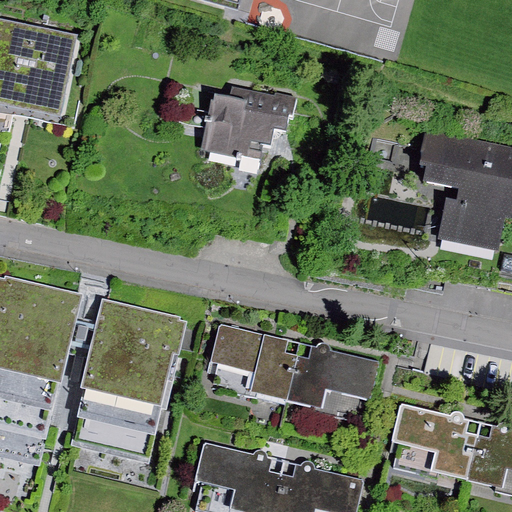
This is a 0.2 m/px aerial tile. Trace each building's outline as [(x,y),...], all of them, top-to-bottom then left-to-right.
[(78,37),(0,21),(0,184),(0,185),(16,107),(62,116),(78,37)] [(237,104),(222,102),(213,157),(255,167),(262,148),(280,151),(282,136),(297,138),(304,103),(278,98),(276,105),(238,97),(237,104)] [(511,153),(428,136),(422,170),(430,171),(427,185),(460,192),(458,203),(446,200),(437,244),(498,256),(505,220),(511,222),(511,221),(511,153)] [(83,297),(0,277),(0,458),(40,468),(59,388),(62,389),(83,297)] [(188,322),(102,302),(81,392),(86,393),(73,448),(149,465),(162,411),(167,412),(188,322)] [(301,346),(221,328),(212,365),(257,376),(253,397),(287,405),(301,346)] [(316,350),(301,346),(287,405),(323,413),(327,395),(371,405),(380,365),(332,353),(329,348),(326,346),(323,346),(319,347),(316,350)] [(449,417),(401,406),(393,444),(438,454),(433,475),(468,483),(481,425),(465,421),(463,417),(461,414),(457,413),(449,417)] [(497,428),(481,425),(468,483),(504,491),(508,473),(511,474),(511,431),(510,427),(507,424),(503,424),(500,426),(497,428)] [(254,455),(206,444),(197,483),(237,492),(232,511),(274,511),(286,463),(270,460),(268,456),(266,453),(262,451),(254,455)] [(302,467),(286,463),(274,511),(358,511),(366,482),(317,471),(315,465),(312,463),(308,463),(305,464),(302,467)] [(0,466),(0,488),(20,491),(22,469),(0,466)]
